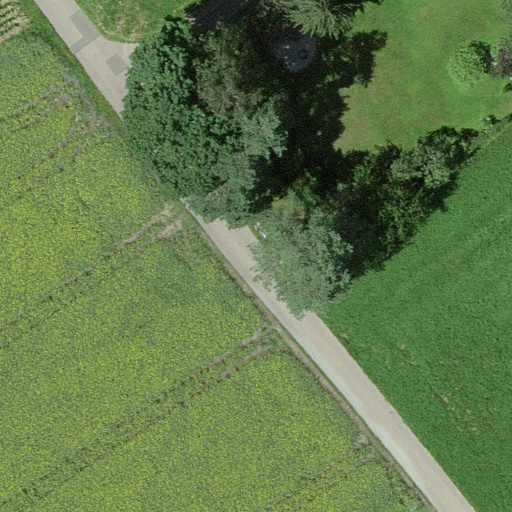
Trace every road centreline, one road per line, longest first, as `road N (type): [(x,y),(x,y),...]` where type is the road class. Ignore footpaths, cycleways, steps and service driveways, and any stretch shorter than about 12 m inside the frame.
road 1 (residential): [(453,511),(119,83)]
road 2 (residential): [(119,83),(224,0)]
